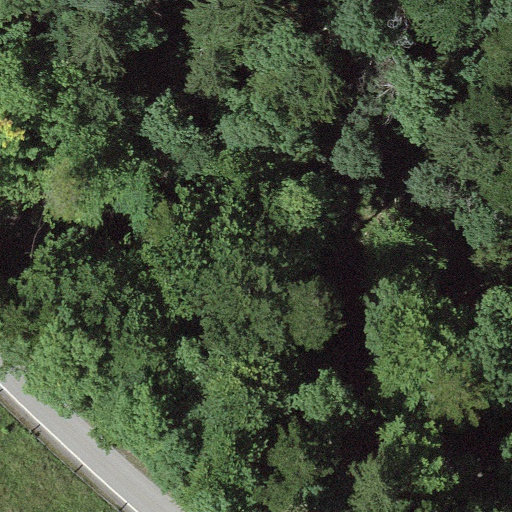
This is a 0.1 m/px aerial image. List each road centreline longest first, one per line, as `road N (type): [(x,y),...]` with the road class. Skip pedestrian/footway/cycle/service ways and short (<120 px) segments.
road 1 (track): [(511,503),(36,232),(0,222)]
road 2 (unclassified): [(165,511),(0,363)]
